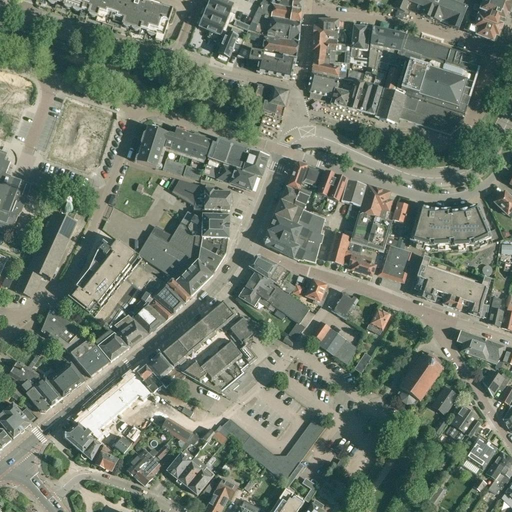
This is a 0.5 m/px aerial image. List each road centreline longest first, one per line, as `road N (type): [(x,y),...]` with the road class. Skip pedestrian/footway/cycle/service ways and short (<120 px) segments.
road 1 (residential): [(511,35),(467,132),(453,143),(439,147),(317,110),(299,113)]
road 2 (residential): [(283,153),(444,200),(479,190),(511,153)]
road 3 (secondary): [(511,114),(490,154),(449,177),(417,176),(324,138),(302,138)]
road 4 (secondary): [(94,390),(197,306),(244,244)]
road 5 (residential): [(51,79),(23,165),(38,178),(103,199)]
road 6 (residential): [(231,414),(277,374),(339,282)]
road 7 (residential): [(476,45),(414,25),(309,9)]
road 8 (residential): [(134,107),(283,153)]
road 9 (residential): [(174,55),(26,12)]
road 10 (residential): [(511,445),(447,346),(443,317)]
road 11 (residential): [(15,322),(73,273),(99,209)]
road 12 (residential): [(175,511),(87,475),(46,499)]
road 13 (residential): [(299,89),(174,55)]
